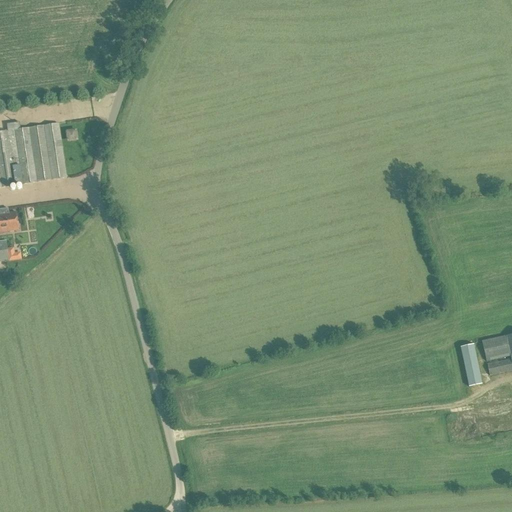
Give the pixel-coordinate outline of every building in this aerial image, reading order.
[(20,123),(7,125),(8,132),(9,132),(21,130),(20,123)] [(8,132),(0,133),(0,187),(67,178),(59,124),(21,130),(9,132),(8,132)] [(0,232),(18,230),(16,212),(9,213),(9,208),(0,209),(0,232)] [(6,240),(0,241),(0,262),(9,261),(6,240)] [(506,337),(483,343),(487,359),(510,354),(506,337)] [(472,345),(459,348),(463,368),(477,365),(472,345)] [(511,364),(511,359),(488,364),(490,376),(511,370),(511,364)]
